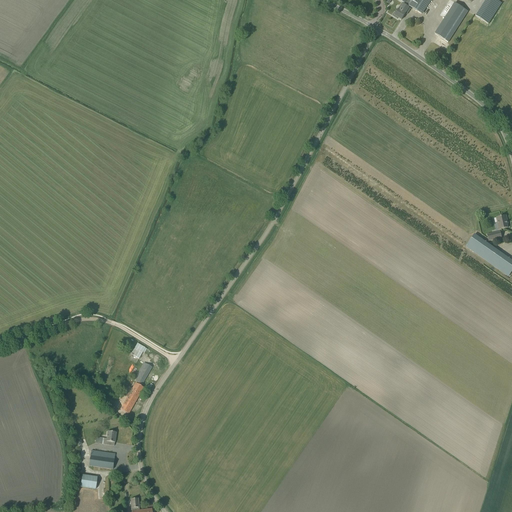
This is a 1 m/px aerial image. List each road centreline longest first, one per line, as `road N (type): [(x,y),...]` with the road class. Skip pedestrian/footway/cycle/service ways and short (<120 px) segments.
road 1 (unclassified): [(170,511),(142,461),(150,403),(285,204),(375,30)]
road 2 (track): [(0,349),(86,318),(122,327),(178,359)]
road 3 (unclassified): [(511,155),(488,111),(375,30)]
